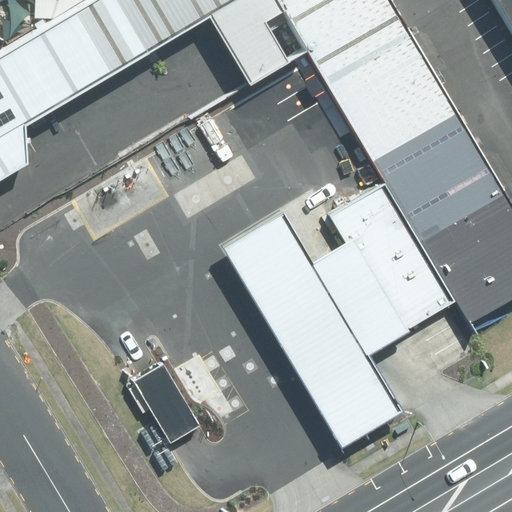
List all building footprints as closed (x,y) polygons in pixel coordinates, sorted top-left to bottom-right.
[(111,0),(0,66),(0,179),(35,167),(30,129),(215,24),(256,90),(307,61),(283,7),(278,0),(111,0)] [(511,304),(511,222),(386,0),(296,0),(283,7),(386,190),(458,318),(466,330),(511,304)] [(511,0),(485,0),(511,46),(511,0)] [(267,107),(273,117),(299,103),(293,92),(267,107)] [(233,249),(347,452),(406,419),(375,363),(458,318),(386,190),(328,222),(347,257),(315,274),(285,221),(233,249)] [(170,441),(199,425),(164,362),(135,378),(170,441)]
